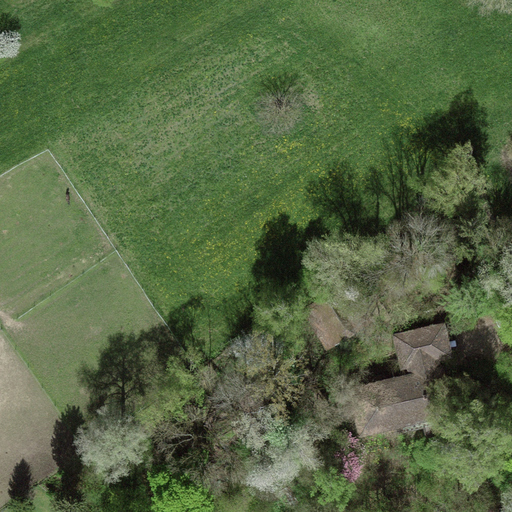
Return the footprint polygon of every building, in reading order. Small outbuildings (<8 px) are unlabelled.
[(371,316),(345,278),(309,304),(335,341),(371,316)] [(467,410),(447,317),(390,330),(397,361),(409,358),(411,369),(342,384),(353,434),(467,410)] [(331,396),(309,367),(291,381),(313,410),(331,396)] [(216,405),(205,393),(188,407),(199,419),(216,405)] [(325,455),(309,428),(295,437),(311,464),(325,455)]
